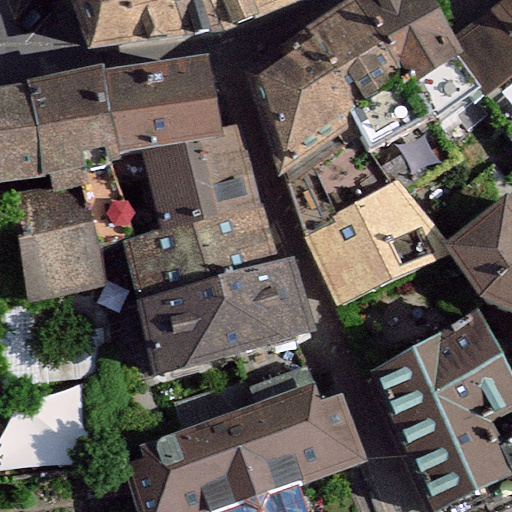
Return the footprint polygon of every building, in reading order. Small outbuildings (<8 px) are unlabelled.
[(84,0),(79,3),(98,47),(152,42),(216,36),(254,19),(296,0),(84,0)] [(511,0),(508,0),(471,30),(459,39),(445,16),(436,0),(347,0),(325,15),(294,36),(255,64),(304,194),(341,296),(452,250),(403,185),(387,182),(364,138),(473,71),(483,81),(511,59),(511,0)] [(168,382),(310,340),(306,311),(302,285),(282,289),(264,217),(247,150),(234,152),(224,153),(211,82),(149,95),(132,98),(126,81),(67,95),(0,110),(0,179),(3,199),(76,187),(81,214),(39,217),(46,317),(121,301),(115,260),(144,256),(168,382)] [(511,215),(466,250),(497,295),(511,305),(511,215)] [(511,392),(479,325),(384,379),(416,460),(437,511),(451,511),(511,481),(511,454),(495,426),(511,415),(511,392)] [(193,445),(129,468),(145,511),(306,511),(322,506),(312,484),(365,465),(345,411),(324,419),(309,378),(185,422),(193,445)]
